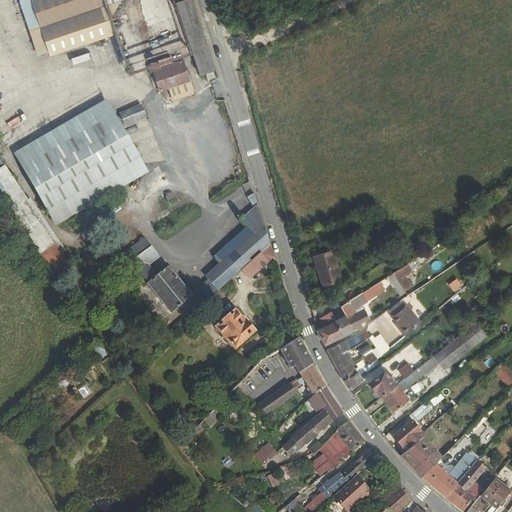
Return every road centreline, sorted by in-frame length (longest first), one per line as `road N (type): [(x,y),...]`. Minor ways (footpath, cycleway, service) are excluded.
road 1 (primary): [(222,52),(306,334),(355,414),(440,509)]
road 2 (residential): [(222,52),(337,0)]
